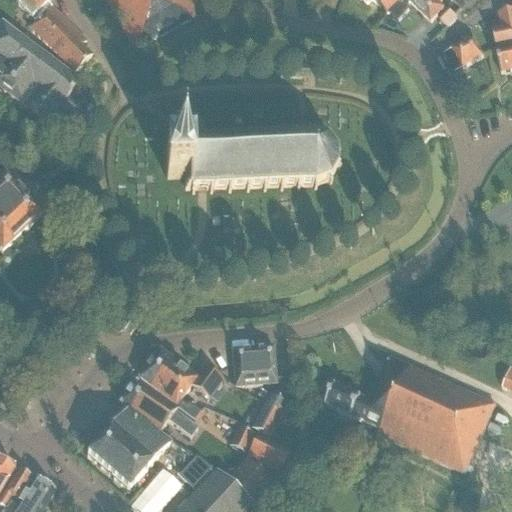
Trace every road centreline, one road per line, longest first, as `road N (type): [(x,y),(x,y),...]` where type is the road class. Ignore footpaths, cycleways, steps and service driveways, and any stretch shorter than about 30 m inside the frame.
road 1 (unclassified): [(33,455),(126,347),(261,337),(334,319),(368,300),(438,247),(467,183),(466,153)]
road 2 (residential): [(245,0),(295,23),(396,44),(421,62)]
